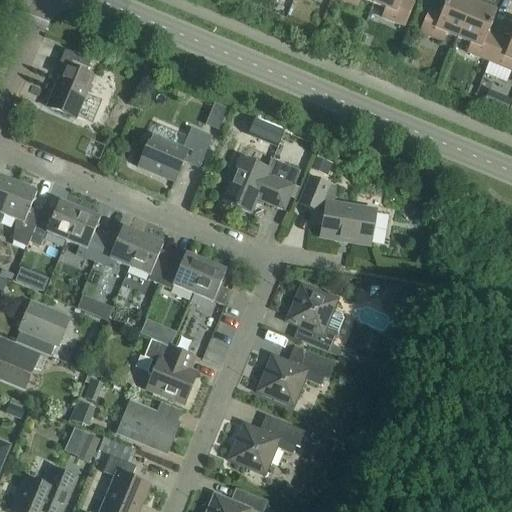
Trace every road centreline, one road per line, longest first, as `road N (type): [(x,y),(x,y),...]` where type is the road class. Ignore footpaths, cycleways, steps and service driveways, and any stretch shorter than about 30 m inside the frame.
road 1 (residential): [(0,144),(283,261),(175,511)]
road 2 (tertiary): [(511,173),(95,0)]
road 3 (residential): [(0,125),(53,0)]
